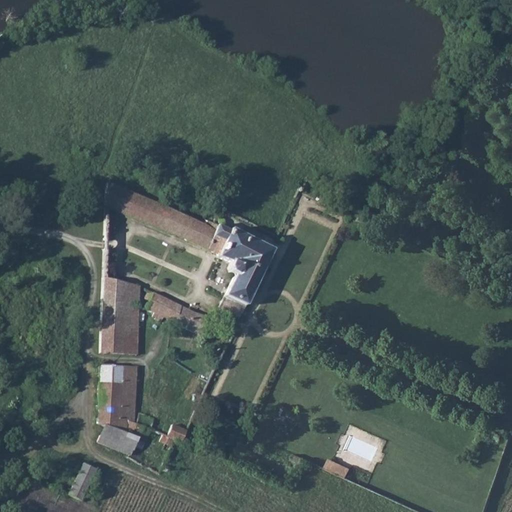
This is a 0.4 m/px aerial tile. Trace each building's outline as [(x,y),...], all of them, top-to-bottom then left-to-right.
[(226,297),(246,306),(271,251),(229,229),(227,232),(213,226),(211,230),(152,204),(108,185),(107,205),(218,252),(216,256),(231,262),(226,274),(234,278),(226,297)] [(105,277),(103,317),(122,317),(122,303),(140,303),(140,287),(105,277)] [(165,318),(208,338),(216,322),(192,314),(150,292),(148,301),(151,302),(148,310),(158,315),(156,319),(163,322),(165,318)] [(140,310),(140,303),(122,303),(122,317),(103,317),(102,354),(138,355),(140,310)] [(99,422),(105,425),(130,435),(132,432),(139,436),(149,440),(153,430),(157,419),(142,413),(137,422),(134,420),(134,399),(136,399),(138,366),(102,364),(99,422)] [(130,435),(105,425),(98,441),(132,455),(138,439),(130,435)] [(168,439),(176,442),(182,444),(188,433),(174,427),(172,430),(168,439)] [(161,444),(173,450),(176,442),(168,439),(172,430),(167,428),(164,436),(161,444)] [(349,469),(330,460),(326,469),(346,478),(349,469)] [(94,470),(82,463),(67,494),(79,499),(94,470)]
